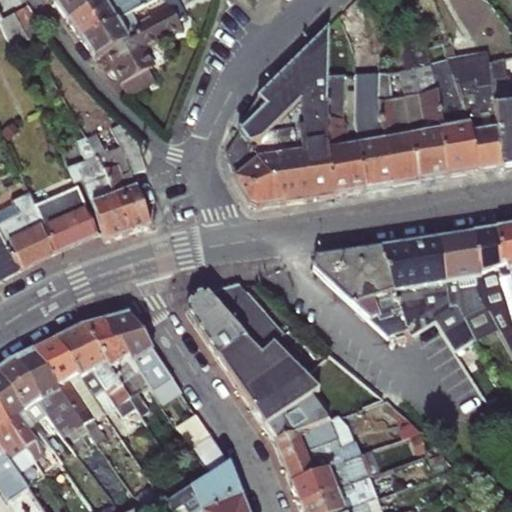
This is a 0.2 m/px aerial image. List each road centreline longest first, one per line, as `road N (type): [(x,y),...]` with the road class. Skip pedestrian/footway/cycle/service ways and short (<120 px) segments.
road 1 (primary): [(511,201),(224,244)]
road 2 (residential): [(131,265),(245,442),(272,511)]
road 3 (residential): [(41,0),(100,92),(137,130),(202,174)]
road 4 (residential): [(312,0),(235,82),(204,140),(202,174)]
road 5 (primary): [(131,265),(80,283),(0,330)]
